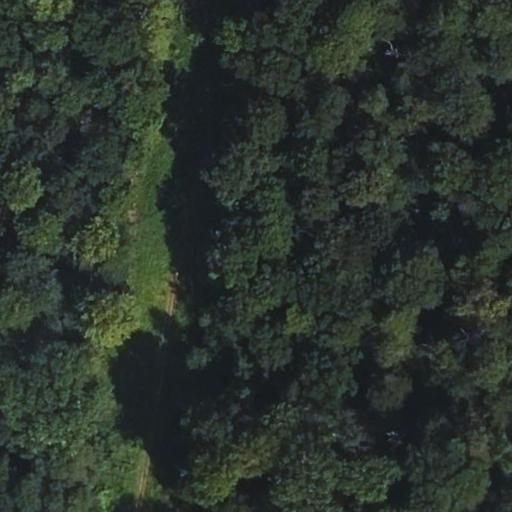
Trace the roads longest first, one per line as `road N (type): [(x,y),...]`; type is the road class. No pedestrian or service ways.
road 1 (track): [(147,511),(221,0)]
road 2 (track): [(0,259),(160,422)]
